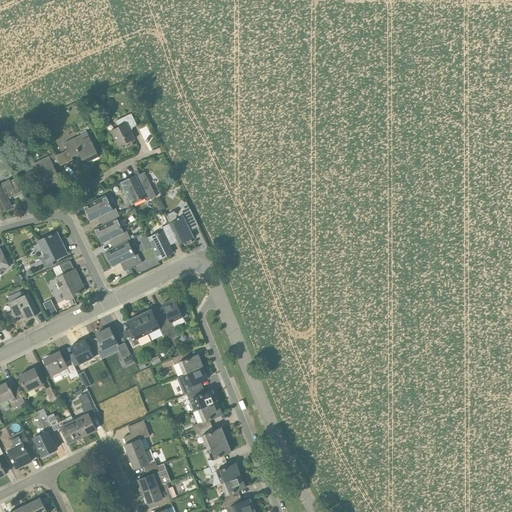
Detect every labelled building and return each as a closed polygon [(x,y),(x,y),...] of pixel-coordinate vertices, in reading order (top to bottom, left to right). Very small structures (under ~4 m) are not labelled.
[(119,147),(135,139),(130,129),(137,125),(131,114),(116,121),(119,127),(111,131),(119,147)] [(100,156),(87,132),(64,144),(70,156),(79,152),(85,164),(100,156)] [(61,181),(49,157),(27,168),(33,180),(41,176),(46,188),(61,181)] [(140,184),(136,176),(121,183),(131,204),(139,200),(139,201),(142,200),(141,199),(145,197),(147,201),(156,197),(148,180),(140,184)] [(0,211),(12,206),(7,197),(22,190),(17,178),(10,181),(9,180),(0,183),(0,185),(0,186),(0,211)] [(99,217),(102,225),(116,219),(119,217),(115,209),(112,210),(110,206),(109,203),(109,204),(105,196),(84,206),(91,221),(99,217)] [(177,241),(179,245),(194,237),(190,230),(199,226),(190,209),(186,201),(178,214),(174,211),(168,215),(168,216),(167,217),(165,213),(164,213),(169,224),(177,241)] [(127,242),(131,240),(129,237),(126,231),(123,233),(121,229),(121,228),(120,226),(119,227),(116,219),(102,225),(95,229),(103,244),(110,240),(114,248),(127,242)] [(169,245),(177,241),(169,224),(161,228),(163,232),(158,234),(158,233),(156,234),(156,235),(148,239),(158,260),(173,252),(169,245)] [(62,245),(56,233),(38,242),(48,262),(67,254),(63,245),(62,245)] [(131,249),(127,242),(114,248),(106,251),(114,267),(121,263),(125,271),(142,263),(138,254),(134,256),(132,251),(133,251),(132,249),(131,249)] [(0,271),(9,267),(0,250),(0,249),(0,271)] [(61,265),(66,274),(57,279),(67,299),(84,291),(78,279),(79,278),(70,261),(61,265)] [(22,281),(19,275),(13,278),(16,283),(22,281)] [(38,312),(28,292),(9,301),(15,315),(23,311),(26,318),(38,312)] [(167,314),(161,317),(171,337),(177,334),(171,322),(183,316),(184,318),(188,316),(184,308),(180,310),(174,298),(162,304),(167,314)] [(47,311),(50,316),(57,312),(55,307),(47,311)] [(151,310),(140,315),(148,333),(160,328),(162,333),(168,339),(171,337),(161,317),(156,319),(151,310)] [(148,333),(140,315),(128,321),(132,331),(127,333),(133,347),(139,344),(137,339),(148,333)] [(112,323),(120,343),(124,341),(116,321),(112,323)] [(107,353),(116,348),(114,344),(117,343),(110,328),(96,334),(104,350),(105,349),(107,353)] [(80,364),(94,357),(85,339),(71,346),(80,364)] [(124,357),(130,354),(125,343),(118,346),(124,357)] [(65,363),(60,352),(44,360),(53,378),(61,375),(62,377),(69,374),(71,379),(79,375),(78,374),(71,360),(65,363)] [(179,363),(184,374),(203,367),(198,355),(188,359),(186,353),(172,358),(174,365),(179,363)] [(145,368),(150,366),(148,360),(142,363),(145,368)] [(208,379),(203,367),(184,374),(189,386),(184,388),(186,394),(200,388),(198,383),(208,379)] [(35,390),(44,386),(35,368),(19,376),(27,391),(34,388),(35,390)] [(84,371),(78,374),(79,375),(85,388),(91,385),(84,371)] [(9,388),(6,382),(0,385),(0,403),(8,399),(13,408),(25,402),(19,390),(13,393),(10,387),(9,388)] [(52,404),(58,402),(51,387),(45,389),(52,404)] [(189,400),(194,411),(198,409),(217,401),(212,390),(202,394),(200,388),(186,394),(189,400)] [(195,431),(208,426),(206,421),(222,414),(217,401),(198,409),(203,421),(193,425),(195,431)] [(85,415),(82,417),(75,421),(74,421),(82,437),(96,430),(91,419),(96,416),(90,403),(81,407),(85,415)] [(57,449),(49,434),(47,430),(52,427),(49,419),(47,416),(44,410),(43,409),(36,412),(43,426),(45,431),(40,433),(34,436),(35,438),(34,438),(42,456),(57,449)] [(82,437),(74,421),(67,424),(65,420),(58,423),(55,416),(49,419),(52,427),(54,431),(61,428),(69,443),(82,437)] [(127,444),(125,445),(129,457),(145,451),(140,439),(149,436),(144,421),(128,427),(131,434),(123,437),(127,444)] [(211,432),(208,426),(195,431),(198,438),(202,436),(207,447),(226,440),(221,428),(211,432)] [(17,469),(31,461),(25,448),(30,445),(24,432),(11,438),(16,447),(8,451),(17,469)] [(209,467),(223,462),(221,456),(231,452),(226,440),(207,447),(212,459),(207,461),(209,467)] [(151,449),(145,451),(129,457),(134,469),(144,466),(146,471),(158,466),(155,461),(151,449)] [(225,468),(223,462),(209,467),(210,467),(203,470),(205,475),(213,475),(213,487),(222,483),(221,483),(240,475),(235,464),(225,468)] [(138,480),(143,492),(158,486),(166,483),(170,482),(164,464),(158,466),(146,471),(148,476),(138,480)] [(245,488),(240,475),(221,483),(222,483),(226,494),(221,496),(224,502),(237,497),(235,492),(245,488)] [(166,483),(158,486),(143,492),(147,504),(157,501),(159,506),(171,501),(169,496),(170,495),(166,483)] [(240,503),(237,497),(224,502),(226,508),(231,506),(233,511),(250,511),(254,510),(250,499),(240,503)] [(47,511),(41,498),(30,503),(33,511),(47,511)] [(175,511),(171,501),(159,506),(161,511),(158,511),(175,511)] [(19,509),(20,511),(33,511),(30,503),(19,509)]
